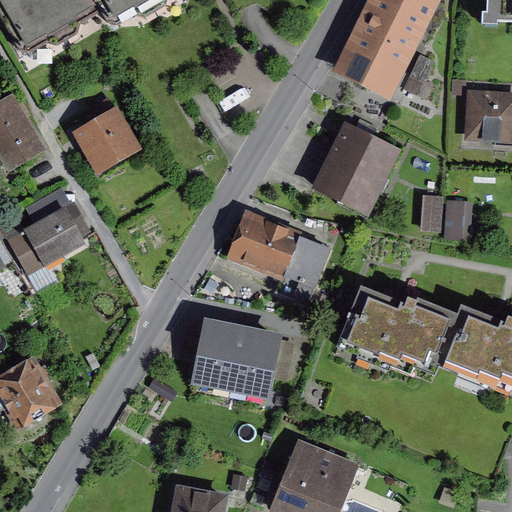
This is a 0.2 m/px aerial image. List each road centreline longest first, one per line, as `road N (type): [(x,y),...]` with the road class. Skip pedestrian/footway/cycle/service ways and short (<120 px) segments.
road 1 (residential): [(155,314),(344,0)]
road 2 (residential): [(155,314),(0,52)]
road 3 (residential): [(37,511),(155,314)]
